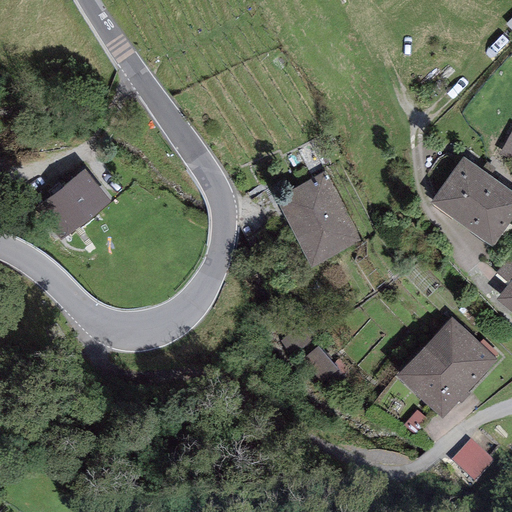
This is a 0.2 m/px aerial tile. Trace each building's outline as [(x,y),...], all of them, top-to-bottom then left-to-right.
[(511,127),(499,150),(511,157),(511,127)] [(511,184),(463,149),(431,194),(492,238),(511,210),(511,184)] [(84,161),(33,201),(58,233),(109,193),(84,161)] [(327,168),(277,190),(309,261),(358,240),(327,168)] [(416,261),(405,272),(428,296),(439,285),(416,261)] [(511,274),(497,292),(511,305),(511,274)] [(497,357),(451,311),(396,367),(442,412),(497,357)] [(470,438),(449,459),(473,483),(494,462),(470,438)]
